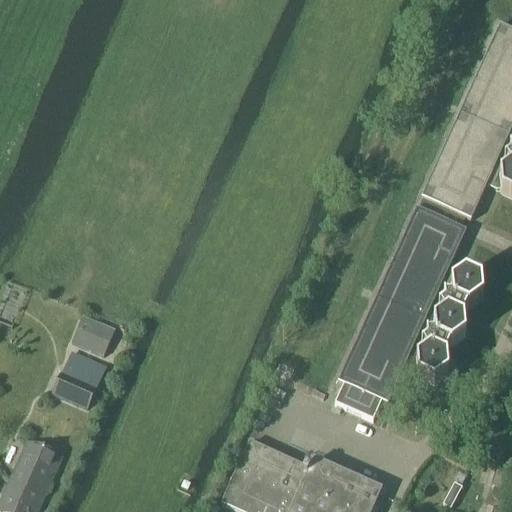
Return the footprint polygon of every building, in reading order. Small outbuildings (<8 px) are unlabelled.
[(337,387),(343,390),(334,409),(372,426),(381,407),(386,409),(397,383),(407,388),(410,380),(443,395),(456,383),(456,365),(445,361),(450,350),(451,351),(464,339),(463,322),(462,322),(467,311),(469,312),(480,301),(480,283),(449,270),(464,236),(458,233),(463,221),(470,224),(485,191),(511,202),(511,34),(498,29),(421,202),(414,215),(337,387)] [(101,359),(111,335),(79,321),(69,345),(101,359)] [(84,413),(103,371),(70,357),(52,399),(84,413)] [(250,445),(222,508),(230,511),(373,511),(382,493),(313,463),(309,472),(250,445)] [(26,446),(0,504),(0,511),(38,511),(61,461),(26,446)]
